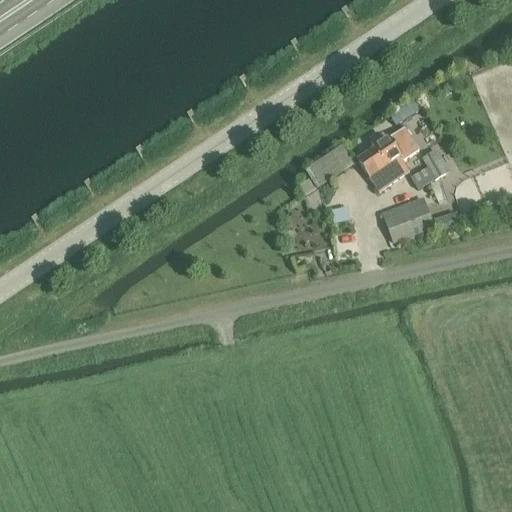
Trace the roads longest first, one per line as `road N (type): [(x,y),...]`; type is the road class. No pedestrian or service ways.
road 1 (unclassified): [(0,292),(435,0)]
road 2 (unclassified): [(0,361),(511,251)]
